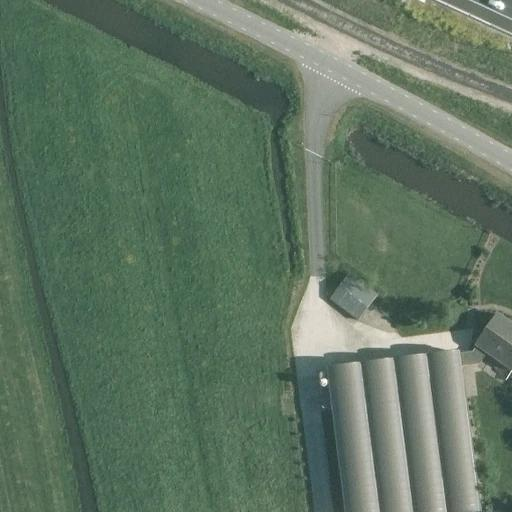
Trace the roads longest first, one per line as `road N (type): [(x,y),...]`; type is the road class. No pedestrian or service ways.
road 1 (track): [(452,341),(388,346),(319,328),(307,126),(329,66)]
road 2 (tertiary): [(511,163),(199,0)]
road 3 (track): [(323,511),(300,352),(319,328)]
